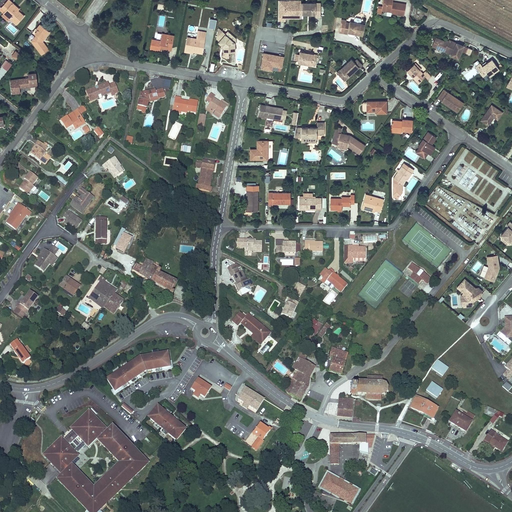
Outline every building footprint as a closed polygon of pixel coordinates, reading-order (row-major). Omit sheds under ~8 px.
[(9,0),(6,0),(0,7),(0,9),(4,12),(10,18),(17,24),(24,15),(18,9),(16,11),(10,5),(12,2),(9,0)] [(299,18),(299,14),(300,3),(300,0),(288,0),(285,0),(285,1),(278,1),(277,19),(283,19),(283,17),(284,13),(288,13),(288,18),(299,18)] [(396,12),(396,14),(395,15),(403,16),(405,6),(396,5),(395,7),(391,6),(392,4),(392,0),(382,0),(382,6),(377,6),(376,12),(381,13),(381,10),(391,12),(396,12)] [(18,9),(19,8),(12,2),(10,5),(16,11),(18,9)] [(320,4),(300,3),(299,14),(314,14),(314,17),(319,18),(320,4)] [(8,20),(10,18),(4,12),(2,15),(8,20)] [(360,23),(353,22),(349,21),(348,22),(345,22),(346,20),(341,19),(340,24),(345,25),(343,33),(347,34),(347,32),(362,35),(364,24),(360,23)] [(44,31),(46,28),(40,23),(35,29),(37,31),(34,34),(36,35),(32,40),(41,53),(48,48),(42,40),(45,37),(43,35),(46,32),(44,31)] [(206,31),(197,29),(196,33),(196,37),(187,36),(185,48),(190,49),(191,47),(202,49),(206,31)] [(236,38),(227,30),(225,33),(234,41),(234,43),(236,43),(236,38)] [(168,36),(162,35),(161,38),(152,36),(150,46),(159,48),(159,45),(171,47),(174,33),(169,32),(168,36)] [(234,41),(225,33),(221,38),(219,41),(224,45),(223,51),(221,53),(223,56),(227,56),(227,51),(234,50),(234,43),(234,41)] [(458,43),(451,40),(450,41),(449,43),(446,42),(437,37),(436,40),(439,42),(437,47),(453,54),(458,43)] [(12,55),(16,58),(20,53),(16,50),(12,55)] [(299,53),(297,59),(297,61),(315,64),(316,54),(299,51),(299,53)] [(282,68),(284,56),(263,52),(260,69),(272,72),(273,67),(282,68)] [(7,69),(11,64),(5,59),(1,65),(7,69)] [(353,62),(350,59),(339,69),(346,77),(357,68),(358,69),(362,65),(356,59),(353,62)] [(499,69),(492,60),(487,63),(483,66),(482,65),(481,64),(476,67),(484,77),(488,73),(490,76),(494,73),(499,69)] [(415,73),(413,75),(419,81),(426,74),(429,77),(432,74),(426,68),(423,71),(419,68),(414,62),(407,69),(410,72),(412,70),(415,73)] [(336,72),(343,80),(346,77),(339,69),(336,72)] [(37,82),(36,72),(28,73),(29,77),(10,79),(12,93),(21,91),(20,87),(30,85),(30,83),(37,82)] [(488,73),(484,77),(487,81),(495,74),(494,73),(490,76),(488,73)] [(90,100),(111,92),(112,95),(114,94),(114,93),(118,92),(116,87),(110,90),(108,84),(107,82),(87,90),(90,100)] [(142,106),(146,107),(147,101),(148,97),(157,96),(157,97),(165,96),(163,88),(155,90),(155,89),(140,92),(136,108),(142,109),(142,106)] [(437,98),(456,111),(460,107),(457,105),(460,100),(444,89),(437,98)] [(208,106),(214,110),(216,111),(221,115),(227,106),(220,102),(214,98),(215,96),(210,93),(205,101),(210,104),(208,106)] [(181,97),(175,96),(174,105),(178,106),(177,109),(181,109),(181,111),(187,112),(187,111),(196,112),(198,101),(189,99),(189,102),(180,100),(181,97)] [(376,111),(386,111),(385,98),(366,99),(366,100),(363,100),(361,101),(361,108),(363,110),(366,109),(366,110),(374,110),(374,107),(376,107),(376,111)] [(278,119),(280,108),(273,106),(273,108),(266,107),(266,105),(257,103),(255,115),(278,119)] [(494,116),(498,118),(503,112),(492,104),(481,119),(488,124),(494,116)] [(82,106),(66,116),(68,118),(74,114),(76,116),(80,113),(80,114),(85,111),(82,106)] [(85,121),(80,114),(80,113),(76,116),(74,114),(68,118),(66,116),(60,119),(66,128),(72,124),(73,126),(80,122),(81,124),(85,121)] [(397,126),(396,129),(400,129),(401,127),(411,128),(412,117),(402,116),(401,118),(391,117),(390,125),(397,126)] [(305,127),(305,126),(299,125),(298,137),(308,137),(314,137),(314,134),(321,135),(322,122),(315,121),(314,126),(307,126),(307,127),(305,127)] [(99,138),(104,135),(98,128),(93,132),(99,138)] [(357,150),(363,142),(352,134),(352,136),(349,135),(349,132),(339,130),(333,129),(331,141),(336,142),(336,140),(347,142),(347,143),(357,150)] [(426,150),(425,150),(431,142),(436,135),(427,129),(417,144),(418,144),(414,149),(423,155),(426,150)] [(254,146),(247,146),(247,148),(257,148),(257,146),(255,146),(255,138),(254,138),(254,146)] [(264,157),(264,138),(255,138),(255,146),(257,146),(257,148),(247,148),(247,157),(264,157)] [(39,145),(35,141),(32,146),(34,147),(31,151),(28,155),(38,161),(43,153),(42,152),(44,148),(43,147),(44,145),(41,142),(39,145)] [(425,150),(426,150),(429,152),(434,144),(431,142),(425,150)] [(111,168),(117,176),(123,171),(119,166),(121,165),(114,156),(102,165),(105,168),(107,167),(109,170),(110,169),(111,168)] [(214,162),(203,160),(203,161),(202,166),(199,184),(197,183),(196,189),(209,191),(210,186),(214,162)] [(393,195),(393,197),(393,198),(395,198),(395,196),(395,190),(399,191),(399,182),(403,177),(408,170),(409,170),(411,167),(402,160),(397,167),(396,169),(390,176),(390,195),(393,195)] [(24,180),(18,187),(24,192),(27,188),(29,190),(32,186),(30,184),(35,177),(27,171),(22,178),(24,180)] [(55,180),(65,186),(68,181),(58,175),(55,180)] [(243,198),(243,208),(254,209),(254,188),(242,187),(242,192),(244,192),(243,198)] [(79,199),(78,198),(76,196),(70,205),(81,213),(84,209),(82,207),(87,201),(90,201),(93,197),(81,188),(78,192),(81,194),(82,195),(79,199)] [(287,201),(287,190),(269,189),(269,193),(265,193),(265,202),(269,202),(269,201),(287,201)] [(362,192),(358,206),(366,208),(366,206),(372,208),(378,209),(381,197),(362,192)] [(338,206),(338,204),(343,204),(346,202),(348,202),(351,202),(351,193),(347,193),(347,195),(338,194),(338,196),(327,196),(327,207),(334,208),(334,206),(338,206)] [(312,200),(318,200),(318,196),(295,196),(295,207),(301,207),(301,205),(307,205),(307,207),(312,207),(312,205),(312,200)] [(9,217),(19,203),(17,202),(7,215),(9,217)] [(27,216),(30,211),(19,203),(9,217),(5,223),(14,229),(24,214),(27,216)] [(416,211),(429,222),(433,217),(420,207),(416,211)] [(64,216),(66,218),(65,220),(68,223),(76,228),(81,221),(67,211),(64,216)] [(106,217),(96,217),(95,239),(106,239),(106,217)] [(511,223),(510,221),(506,226),(505,225),(498,233),(501,236),(499,238),(507,245),(509,242),(511,238),(511,223)] [(131,237),(123,233),(116,248),(124,252),(131,237)] [(245,237),(245,236),(241,236),(240,244),(244,244),(244,248),(258,249),(259,238),(252,238),(245,237)] [(273,239),(273,246),(277,246),(277,248),(280,248),(280,251),(293,251),(293,241),(281,240),(281,239),(273,239)] [(306,241),(306,239),(302,239),(302,247),(306,247),(305,249),(319,250),(319,241),(311,241),(306,241)] [(345,256),(350,256),(362,257),(362,246),(355,246),(349,246),(349,244),(345,244),(345,245),(345,256)] [(350,261),(350,256),(345,256),(345,245),(341,245),(341,258),(344,260),(350,261)] [(53,246),(49,251),(54,255),(58,249),(53,246)] [(43,253),(38,260),(34,266),(43,272),(49,263),(55,256),(54,255),(49,251),(44,248),(41,252),(43,253)] [(498,268),(496,255),(486,256),(488,267),(484,278),(493,282),(498,268)] [(170,291),(168,294),(171,295),(173,291),(171,290),(176,281),(158,272),(160,269),(158,268),(160,265),(146,258),(141,268),(136,265),(132,272),(170,291)] [(420,268),(411,262),(407,267),(416,273),(420,268)] [(237,264),(228,268),(230,272),(232,277),(233,276),(236,283),(239,291),(241,295),(251,291),(250,288),(253,287),(249,279),(246,281),(242,271),(240,273),(238,268),(237,264)] [(330,270),(327,267),(323,272),(326,274),(322,278),(334,289),(341,281),(329,270),(330,270)] [(431,279),(432,278),(422,270),(422,271),(431,279)] [(431,279),(422,271),(418,275),(428,283),(431,279)] [(326,274),(323,272),(317,278),(320,280),(322,278),(326,274)] [(81,285),(66,275),(59,286),(73,296),(81,285)] [(413,275),(410,279),(417,284),(420,280),(413,275)] [(100,309),(102,310),(104,307),(112,294),(114,291),(103,284),(104,282),(105,281),(99,277),(96,282),(98,283),(87,299),(101,308),(100,309)] [(231,278),(234,286),(239,291),(236,283),(231,278)] [(128,282),(122,279),(118,285),(125,289),(128,282)] [(478,288),(477,290),(464,279),(456,287),(463,293),(465,297),(465,303),(465,304),(469,307),(471,307),(473,304),(472,303),(474,300),(474,299),(476,296),(479,298),(482,294),(480,293),(481,291),(478,288)] [(103,284),(114,291),(115,289),(104,282),(103,284)] [(300,296),(305,286),(297,282),(294,289),(300,292),(298,295),(300,296)] [(330,292),(323,300),(328,304),(335,296),(330,292)] [(17,310),(25,316),(37,299),(29,293),(19,307),(17,306),(15,309),(17,310)] [(460,305),(463,307),(469,307),(465,304),(465,303),(465,297),(463,293),(460,296),(460,305)] [(123,301),(112,294),(104,307),(114,314),(123,301)] [(296,307),(298,303),(289,298),(280,313),(288,318),(295,307),(296,307)] [(13,315),(21,321),(25,316),(17,310),(13,315)] [(240,313),(238,311),(231,319),(236,324),(239,321),(251,333),(258,339),(264,333),(265,335),(268,332),(247,313),(245,314),(242,311),(240,313)] [(511,333),(511,318),(504,319),(504,327),(506,327),(506,330),(503,330),(500,334),(506,339),(510,336),(510,333),(511,333)] [(318,330),(311,325),(307,331),(314,336),(318,330)] [(324,325),(323,326),(320,329),(325,333),(329,328),(324,325)] [(249,335),(258,343),(265,335),(264,333),(258,339),(251,333),(249,335)] [(32,358),(17,342),(10,348),(15,354),(14,354),(23,366),(32,358)] [(332,360),(329,373),(342,377),(343,375),(341,374),(348,354),(331,349),(329,359),(332,360)] [(115,391),(144,371),(146,370),(147,370),(170,365),(169,360),(168,351),(159,352),(153,353),(141,355),(128,364),(123,367),(120,370),(114,373),(107,378),(114,388),(115,391)] [(305,357),(300,353),(297,358),(303,362),(305,357)] [(309,379),(314,369),(303,362),(297,358),(291,368),(296,371),(309,379)] [(511,358),(507,364),(508,366),(505,369),(507,370),(502,375),(508,380),(511,374),(510,373),(511,370),(511,358)] [(449,367),(437,359),(431,368),(443,376),(449,367)] [(169,360),(170,365),(147,370),(147,376),(173,370),(171,361),(169,360)] [(144,371),(115,391),(114,388),(112,389),(115,394),(145,374),(144,371)] [(296,371),(284,392),(298,402),(307,388),(309,379),(296,371)] [(381,384),(381,377),(367,376),(366,383),(356,383),(356,381),(354,381),(352,389),(352,397),(355,397),(356,396),(365,396),(365,401),(379,401),(379,396),(383,395),(384,395),(385,393),(386,392),(387,390),(386,389),(386,387),(385,386),(384,385),(383,384),(381,384)] [(191,389),(195,391),(200,395),(204,397),(211,387),(197,378),(191,389)] [(443,389),(432,381),(426,389),(437,397),(443,389)] [(508,392),(511,387),(511,386),(506,382),(502,386),(508,392)] [(245,388),(238,400),(244,403),(250,407),(258,412),(264,400),(245,388)] [(418,411),(431,417),(437,407),(415,397),(409,409),(417,413),(418,411)] [(352,400),(338,399),(336,416),(351,418),(352,407),(358,407),(358,400),(352,400)] [(122,407),(132,414),(134,411),(124,404),(122,407)] [(155,423),(160,427),(163,429),(168,433),(177,440),(186,428),(177,421),(172,417),(169,415),(164,411),(157,405),(148,417),(155,423)] [(495,415),(498,412),(486,406),(486,408),(484,407),(483,410),(495,415)] [(56,476),(90,511),(95,511),(148,462),(111,423),(107,428),(89,410),(71,427),(73,428),(63,437),(62,436),(43,453),(61,471),(56,476)] [(448,422),(463,430),(469,420),(458,414),(454,411),(448,422)] [(458,414),(469,420),(472,416),(465,411),(463,414),(460,412),(458,414)] [(495,415),(494,417),(490,422),(492,424),(498,416),(500,417),(502,414),(498,412),(495,415)] [(257,439),(251,448),(256,452),(263,443),(262,442),(270,432),(268,430),(267,431),(259,426),(252,435),(257,439)] [(506,442),(491,432),(483,443),(483,445),(492,451),(495,448),(500,451),(506,442)] [(330,436),(329,457),(328,465),(336,465),(337,452),(337,445),(359,445),(360,453),(357,463),(367,466),(370,454),(368,453),(368,448),(371,448),(374,436),(330,436)] [(361,488),(327,470),(318,487),(324,490),(322,494),(352,505),(361,488)]
